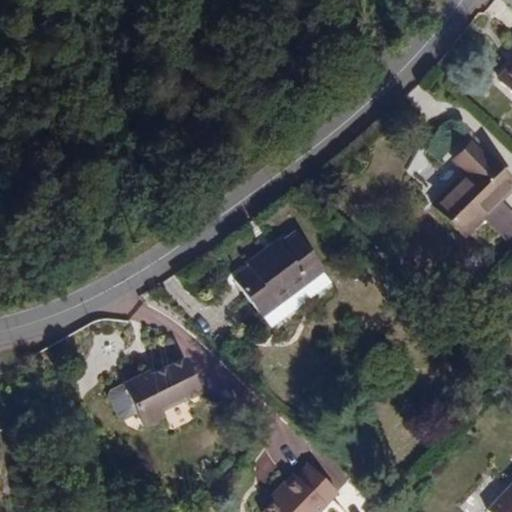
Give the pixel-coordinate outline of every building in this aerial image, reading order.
[(511,95),(511,64),(497,81),(511,95)] [(464,235),(511,187),(511,179),(473,140),(452,161),(463,171),(431,202),(464,235)] [(234,278),(261,314),(321,270),(322,269),(294,232),(234,278)] [(261,314),(270,327),(330,282),(321,270),(261,314)] [(200,393),(182,357),(121,385),(141,426),(163,415),(161,408),(182,398),(184,401),(200,393)] [(260,510),(262,511),(313,511),(335,489),(306,461),(294,474),(291,471),(271,492),(274,496),(260,510)] [(511,511),(511,483),(487,510),(488,511),(511,511)]
